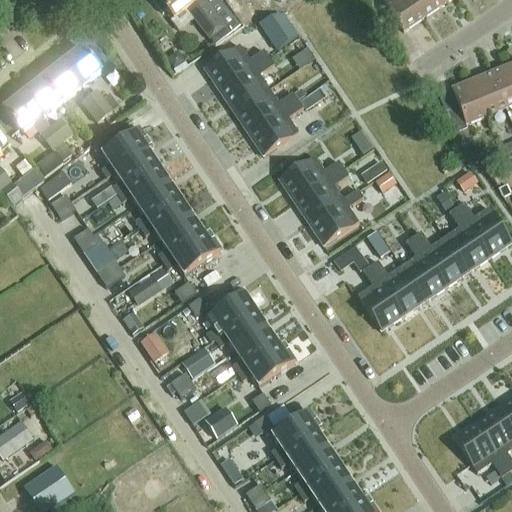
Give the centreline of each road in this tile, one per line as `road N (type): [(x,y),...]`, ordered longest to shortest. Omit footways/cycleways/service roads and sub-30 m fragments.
road 1 (residential): [(384,424),(96,0)]
road 2 (residential): [(384,424),(511,339)]
